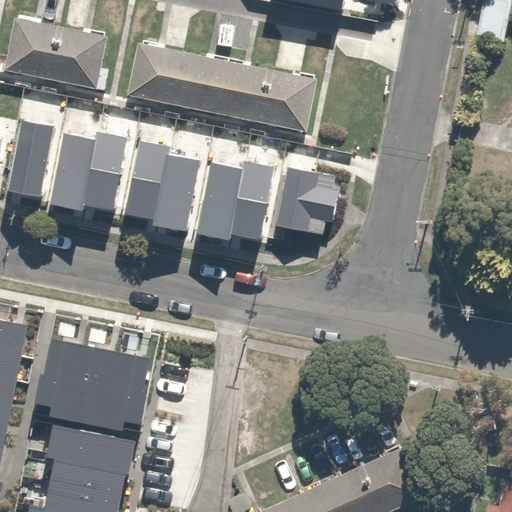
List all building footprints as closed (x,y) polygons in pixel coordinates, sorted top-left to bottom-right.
[(346,0),(272,0),(272,2),(343,16),(346,0)] [(511,1),(502,0),(481,0),(478,27),(483,27),(481,44),(510,47),(511,31),(511,1)] [(15,20),(4,73),(97,92),(108,40),(15,20)] [(318,82),(138,46),(128,98),(307,135),(318,82)] [(42,203),(56,131),(23,124),(9,195),(25,201),(42,203)] [(114,214),(129,142),(97,135),(95,144),(65,138),(50,210),(84,217),(86,209),(114,214)] [(188,237),(201,165),(170,161),(173,151),(142,145),(126,219),(156,225),(155,232),(188,237)] [(261,244),(276,172),(244,165),(243,174),(212,168),(197,239),(231,246),(232,238),(261,244)] [(335,179),(289,170),(277,229),(324,238),(326,224),(334,226),(340,194),(333,193),(335,179)] [(0,477),(29,331),(0,325),(0,477)] [(150,364),(53,344),(46,379),(41,379),(35,409),(52,412),(50,422),(124,437),(126,427),(142,430),(148,401),(143,400),(150,364)] [(137,447),(54,430),(48,464),(56,465),(46,511),(39,511),(31,510),(30,511),(120,511),(127,479),(130,479),(137,447)] [(405,448),(264,511),(393,511),(427,496),(405,448)] [(511,511),(511,470),(510,470),(502,511),(511,511)]
